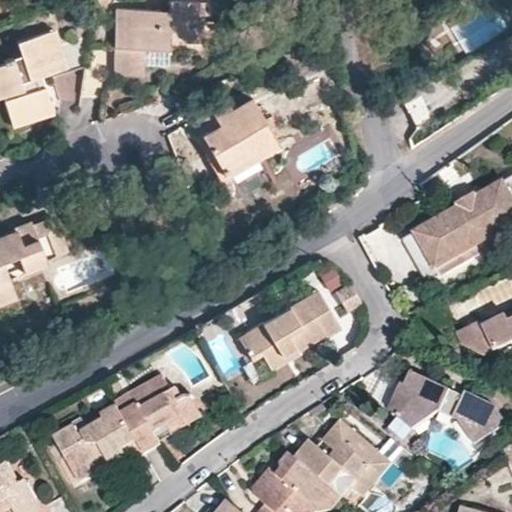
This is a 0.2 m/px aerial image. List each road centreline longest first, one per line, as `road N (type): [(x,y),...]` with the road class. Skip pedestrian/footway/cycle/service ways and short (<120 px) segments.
road 1 (residential): [(331,223),(373,293),(383,335),(366,359),(149,511)]
road 2 (residential): [(331,223),(0,408)]
road 3 (unclassified): [(178,119),(0,182)]
road 4 (residential): [(356,0),(389,183)]
road 5 (residential): [(511,98),(389,183)]
